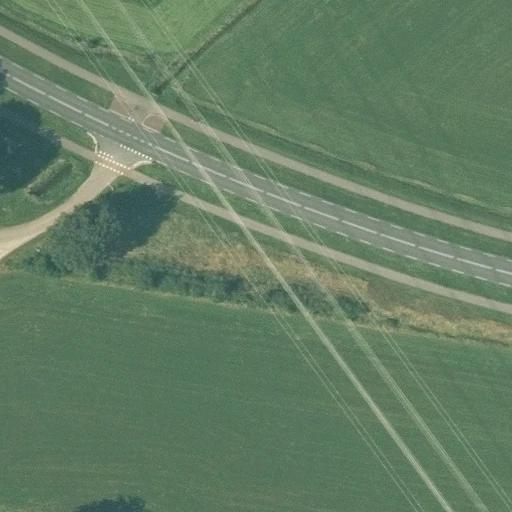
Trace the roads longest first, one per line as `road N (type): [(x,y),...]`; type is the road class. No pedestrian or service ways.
road 1 (primary): [(511,273),(414,248),(127,140)]
road 2 (unclassified): [(127,140),(85,196),(42,227),(0,239)]
road 3 (primary): [(127,140),(0,75)]
